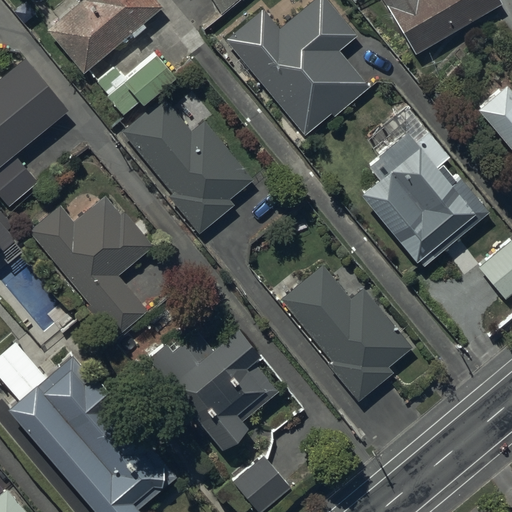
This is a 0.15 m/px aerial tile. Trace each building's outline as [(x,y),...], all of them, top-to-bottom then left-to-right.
[(73,0),(45,24),(82,68),(119,37),(122,40),(131,33),(144,22),(141,18),(161,1),(159,0),(73,0)] [(209,0),(215,9),(229,0),(209,0)] [(354,32),(328,0),(306,0),(279,24),(262,3),(224,34),(303,131),(364,82),(336,46),(354,32)] [(501,0),(382,0),(414,52),(501,0)] [(173,70),(152,46),(121,71),(113,62),(95,77),(122,108),(138,95),(140,97),(173,70)] [(0,155),(64,103),(25,55),(0,74),(0,155)] [(511,88),(504,79),(476,102),(511,145),(511,88)] [(252,176),(201,115),(190,125),(162,92),(119,128),(170,188),(166,192),(198,229),(232,200),(228,196),(252,176)] [(446,153),(405,104),(388,117),(400,132),(367,160),(377,172),(357,188),(413,257),(416,255),(422,262),(487,209),(456,171),(452,174),(439,159),(446,153)] [(37,179),(13,149),(0,159),(0,195),(6,204),(37,179)] [(147,242),(102,188),(72,214),(59,200),(27,227),(89,301),(84,305),(110,336),(144,307),(113,270),(147,242)] [(0,224),(0,252),(3,256),(17,245),(0,224)] [(511,288),(511,240),(509,237),(476,264),(503,296),(511,288)] [(349,297),(318,261),(278,294),(330,356),(325,360),(357,397),(391,369),(386,362),(409,344),(361,287),(349,297)] [(258,351),(236,323),(209,344),(196,327),(181,339),(174,331),(145,355),(218,446),(246,424),(239,415),(274,386),(250,357),(258,351)] [(152,438),(91,366),(86,370),(70,350),(44,372),(14,336),(0,348),(0,373),(18,394),(8,402),(99,511),(127,511),(175,472),(149,441),(152,438)] [(287,482),(260,451),(230,477),(257,508),(287,482)] [(28,511),(5,483),(0,486),(0,511),(28,511)]
